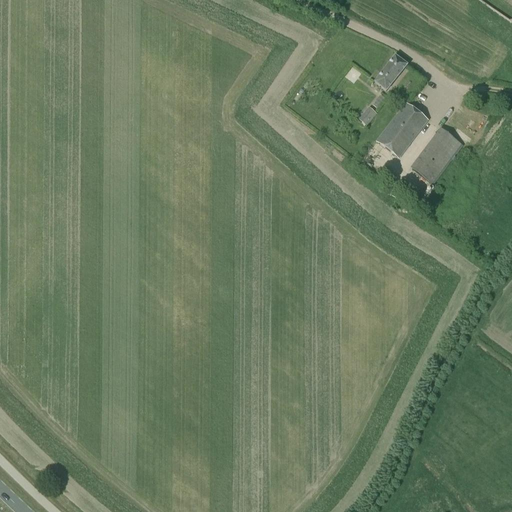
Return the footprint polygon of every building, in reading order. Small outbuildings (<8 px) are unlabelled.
[(385,91),(405,66),(394,58),(375,83),(385,91)] [(371,79),(384,66),(380,61),(366,74),(371,79)] [(375,141),(398,160),(428,121),(404,103),(375,141)] [(369,123),(362,117),(358,121),(366,128),(369,123)] [(455,142),(440,133),(410,170),(426,181),(455,142)]
